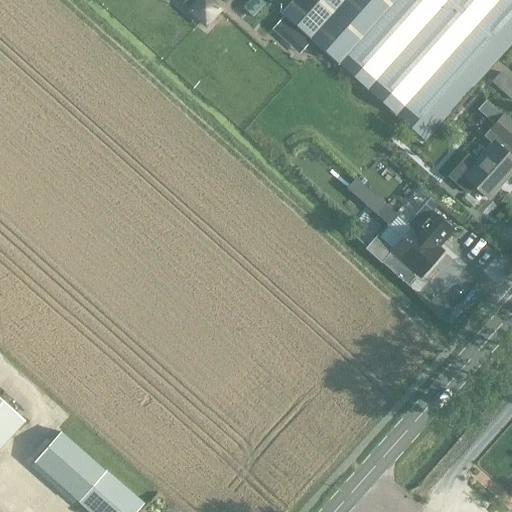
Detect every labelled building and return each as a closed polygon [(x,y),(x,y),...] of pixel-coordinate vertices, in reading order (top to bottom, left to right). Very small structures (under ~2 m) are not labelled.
[(207,26),(224,8),(215,0),(182,0),(181,2),(207,26)] [(511,0),(291,0),(281,12),(310,39),(426,143),(496,64),(506,74),(511,67),(511,0)] [(494,121),(503,111),(487,98),(478,108),(494,121)] [(468,156),(450,177),(468,194),(475,186),(489,199),(511,173),(511,158),(511,157),(511,155),(511,123),(504,116),(486,137),(495,145),(477,164),(468,156)] [(387,226),(396,216),(355,179),(346,189),(387,226)] [(391,250),(421,276),(441,252),(436,248),(451,230),(432,212),(431,213),(423,206),(407,225),(411,228),(391,250)] [(0,447),(25,421),(0,397),(0,447)] [(142,511),(139,508),(143,503),(61,431),(35,459),(82,500),(81,502),(92,511),(142,511)]
